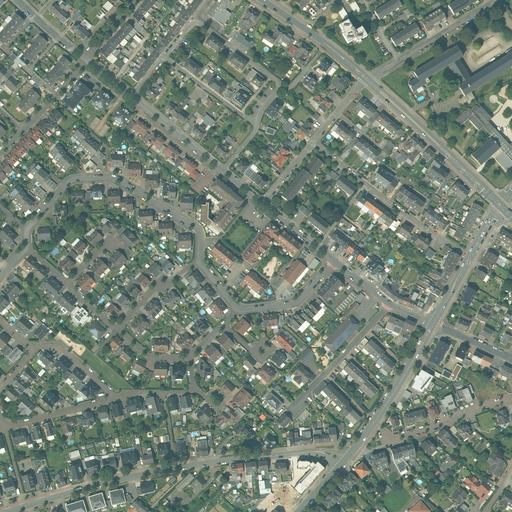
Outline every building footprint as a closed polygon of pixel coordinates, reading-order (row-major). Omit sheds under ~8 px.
[(201,4),(195,0),(192,0),(194,1),(191,5),(196,9),(201,4)] [(217,2),(208,15),(223,26),(231,14),(225,10),(229,5),(224,2),(222,0),(221,0),(219,3),(217,2)] [(304,0),(297,0),(295,2),(302,9),(307,4),(304,0)] [(353,0),(348,3),(355,13),(360,10),(353,0)] [(393,0),(386,5),(390,12),(391,11),(392,12),(395,10),(395,9),(398,7),(398,8),(402,6),(397,0),(393,0)] [(466,8),(461,0),(459,0),(449,6),(451,10),(454,15),(466,8)] [(108,1),(103,6),(104,7),(104,8),(108,12),(113,6),(108,1)] [(59,7),(55,3),(49,9),(57,16),(67,5),(63,2),(59,7)] [(152,7),(145,2),(141,7),(147,12),(152,7)] [(191,5),(189,3),(186,6),(188,8),(187,10),(192,14),(196,9),(191,5)] [(67,5),(57,16),(64,23),(70,17),(66,14),(72,7),(68,4),(67,5)] [(390,12),(386,5),(375,11),(380,19),(389,14),(388,13),(390,12)] [(147,12),(141,7),(137,12),(143,17),(147,12)] [(342,7),(337,10),(343,20),(349,17),(342,7)] [(108,12),(104,8),(99,12),(103,16),(108,12)] [(409,8),(404,11),(409,19),(414,15),(409,8)] [(248,11),(246,13),(245,16),(247,17),(249,19),(254,12),(250,9),(248,11)] [(192,14),(187,10),(182,15),(188,20),(192,14)] [(443,14),(440,10),(428,17),(434,27),(446,20),(444,15),(443,14)] [(76,11),(70,19),(72,21),(79,13),(76,11)] [(143,17),(137,12),(132,17),(139,22),(139,23),(142,26),(145,23),(141,20),(143,17)] [(182,15),(179,12),(174,17),(175,18),(184,25),(188,20),(182,15)] [(254,12),(249,19),(252,21),(252,20),(254,22),(256,20),(258,17),(257,17),(259,15),(254,12)] [(79,13),(72,21),(74,23),(81,16),(79,13)] [(19,15),(18,16),(16,14),(16,15),(12,19),(20,26),(24,21),(21,18),(22,17),(19,15)] [(428,17),(421,21),(427,31),(434,27),(428,17)] [(184,25),(175,18),(173,20),(176,23),(174,26),(180,30),(184,25)] [(20,26),(12,19),(11,19),(13,20),(9,25),(8,24),(16,31),(20,26)] [(79,25),(76,23),(71,29),(78,36),(84,30),(89,24),(84,20),(79,25)] [(242,20),(237,27),(242,30),(245,26),(247,23),(244,21),(242,20)] [(348,21),(340,26),(344,34),(343,35),(348,43),(355,39),(357,42),(366,36),(361,28),(355,32),(348,21)] [(144,28),(136,22),(134,24),(142,30),(144,28)] [(133,29),(127,23),(122,28),(129,34),(133,29)] [(174,26),(171,23),(168,27),(166,28),(176,35),(180,30),(174,26)] [(16,31),(8,24),(9,25),(5,29),(4,29),(11,35),(16,31)] [(142,30),(134,24),(132,27),(140,33),(142,30)] [(404,30),(408,37),(412,34),(413,36),(420,32),(415,24),(408,28),(406,26),(404,28),(405,30),(404,30)] [(272,37),(267,34),(263,40),(263,41),(272,47),(274,44),(283,30),(278,27),(277,29),(276,29),(275,32),(273,34),(274,35),(272,37)] [(129,34),(122,28),(118,33),(124,39),(129,34)] [(176,35),(166,28),(165,30),(167,31),(169,32),(166,36),(171,41),(176,35)] [(11,35),(4,29),(5,30),(1,34),(0,33),(7,40),(11,35)] [(84,30),(78,36),(86,42),(91,36),(84,30)] [(283,30),(274,44),(277,46),(281,39),(283,40),(282,42),(287,45),(291,39),(293,37),(283,30)] [(408,37),(404,30),(391,38),(396,47),(399,44),(399,43),(402,41),(402,43),(409,38),(408,37)] [(236,33),(233,31),(229,37),(235,40),(240,34),(237,32),(236,33)] [(124,39),(118,33),(114,38),(120,44),(124,39)] [(250,43),(244,39),(245,37),(240,34),(235,40),(247,48),(250,43)] [(42,36),(41,37),(39,35),(35,40),(43,47),(47,42),(44,39),(45,38),(42,36)] [(217,40),(211,35),(205,43),(211,48),(217,40)] [(171,41),(166,36),(163,40),(161,39),(161,38),(159,37),(158,39),(167,46),(171,41)] [(120,44),(114,38),(109,43),(115,49),(120,44)] [(167,46),(158,39),(157,41),(158,42),(159,41),(160,43),(157,47),(163,51),(167,46)] [(35,40),(36,41),(32,45),(39,52),(43,47),(35,40)] [(217,40),(211,48),(218,53),(224,45),(217,40)] [(115,49),(109,43),(105,48),(111,54),(115,49)] [(301,46),(299,48),(298,50),(300,52),(294,59),(297,61),(299,58),(307,47),(303,44),(301,46)] [(39,52),(32,45),(28,50),(35,57),(39,52)] [(292,45),(288,52),(291,54),(296,48),(292,45)] [(163,51),(157,47),(154,51),(153,49),(151,47),(150,49),(159,56),(163,51)] [(307,47),(299,58),(297,61),(301,65),(302,65),(306,61),(303,59),(305,56),(307,57),(308,55),(309,55),(311,53),(310,53),(312,51),(307,47)] [(449,50),(443,54),(443,55),(414,73),(418,79),(409,84),(410,86),(413,91),(422,86),(427,83),(425,79),(449,64),(458,59),(462,56),(457,47),(450,51),(449,50)] [(111,54),(105,48),(100,53),(106,59),(111,54)] [(159,56),(150,49),(148,51),(150,52),(152,53),(149,57),(155,62),(159,56)] [(35,57),(28,50),(24,55),(31,61),(35,57)] [(511,52),(507,56),(470,79),(461,85),(459,86),(465,96),(511,65),(511,52)] [(12,53),(8,58),(17,66),(19,63),(15,59),(17,57),(12,53)] [(241,58),(235,54),(229,61),(235,66),(241,58)] [(31,61),(24,55),(19,59),(17,57),(15,59),(19,63),(22,66),(27,66),(31,61)] [(66,58),(66,57),(65,58),(63,56),(63,57),(59,61),(67,69),(67,68),(71,64),(68,61),(69,60),(66,58)] [(155,62),(149,57),(146,61),(144,60),(145,59),(143,58),(141,60),(150,67),(155,62)] [(248,63),(241,58),(235,66),(242,71),(248,63)] [(124,65),(117,59),(113,64),(120,70),(124,65)] [(470,79),(458,59),(449,64),(461,85),(470,79)] [(150,67),(141,60),(140,61),(142,63),(142,62),(144,64),(141,68),(146,72),(150,67)] [(195,64),(189,60),(188,61),(187,61),(184,66),(183,67),(189,72),(195,64)] [(67,69),(59,61),(58,61),(59,62),(55,66),(63,73),(67,69)] [(324,61),(318,68),(315,72),(320,76),(321,76),(323,73),(324,74),(325,73),(324,73),(331,66),(324,61)] [(195,64),(189,72),(195,77),(196,75),(197,76),(201,71),(200,70),(201,69),(195,64)] [(63,73),(55,66),(51,71),(59,78),(63,73)] [(141,68),(138,72),(136,70),(134,68),(133,70),(142,77),(146,72),(141,68)] [(258,73),(252,69),(250,71),(248,75),(251,78),(253,79),(256,75),(258,73)] [(133,70),(131,72),(133,74),(134,73),(135,74),(132,78),(138,83),(142,77),(133,70)] [(59,78),(51,71),(47,76),(54,82),(59,78)] [(320,76),(315,72),(315,71),(310,77),(310,78),(316,82),(320,76)] [(258,73),(256,75),(253,79),(251,82),(258,88),(264,81),(262,80),(263,78),(258,73)] [(43,80),(35,74),(31,78),(36,82),(40,86),(43,83),(44,82),(43,81),(43,80)] [(54,82),(47,76),(43,80),(43,81),(50,87),(54,82)] [(316,82),(310,78),(310,77),(309,76),(303,84),(305,85),(305,87),(306,87),(310,90),(316,83),(316,82)] [(343,76),(340,80),(337,77),(333,82),(331,84),(341,92),(345,88),(350,82),(343,76)] [(12,78),(12,77),(9,81),(5,85),(6,84),(12,90),(11,91),(12,91),(19,84),(19,83),(18,84),(12,78)] [(219,82),(213,78),(212,79),(208,84),(209,84),(208,86),(214,90),(219,82)] [(40,86),(36,82),(31,87),(36,91),(40,86)] [(87,89),(79,82),(76,86),(73,88),(74,89),(74,88),(83,97),(84,98),(86,96),(87,97),(90,92),(87,89)] [(214,90),(220,95),(221,94),(225,89),(225,88),(226,87),(220,82),(220,83),(219,82),(214,90)] [(157,83),(152,89),(151,87),(149,89),(147,91),(145,93),(150,97),(158,86),(160,85),(157,83)] [(158,86),(150,97),(154,100),(156,98),(158,96),(157,96),(159,94),(157,92),(160,88),(161,88),(158,86)] [(83,97),(74,88),(74,89),(70,93),(69,93),(67,96),(63,101),(69,107),(72,109),(74,107),(75,108),(82,100),(81,99),(83,97)] [(33,90),(25,98),(26,99),(26,98),(32,104),(39,97),(33,90)] [(106,95),(101,91),(98,96),(98,95),(96,97),(96,98),(93,102),(104,111),(107,107),(108,107),(109,105),(113,100),(108,96),(106,94),(106,95)] [(249,100),(241,94),(236,100),(244,106),(249,100)] [(324,101),(317,95),(315,98),(316,99),(328,109),(331,104),(329,103),(330,102),(327,100),(327,101),(325,99),(324,101)] [(32,104),(26,98),(26,99),(18,106),(25,113),(33,105),(32,104)] [(182,105),(173,116),(177,120),(179,118),(181,119),(180,120),(183,123),(188,117),(183,113),(181,112),(183,109),(185,110),(188,106),(186,105),(190,100),(187,98),(186,100),(182,105)] [(328,109),(316,99),(314,101),(320,106),(318,108),(320,109),(322,111),(325,113),(328,109)] [(362,99),(356,107),(360,111),(366,103),(362,99)] [(277,102),(275,100),(273,103),(270,106),(278,112),(282,106),(281,105),(281,104),(278,102),(277,102)] [(174,106),(170,103),(167,107),(170,110),(169,113),(173,116),(182,105),(179,103),(176,108),(174,106)] [(366,103),(360,111),(365,115),(371,107),(366,103)] [(492,119),(480,106),(478,108),(475,105),(470,110),(468,108),(464,112),(464,111),(455,120),(460,126),(468,119),(469,120),(469,121),(478,131),(481,129),(487,135),(492,130),(494,128),(488,122),(492,119)] [(278,112),(270,106),(268,109),(268,110),(266,112),(268,114),(267,114),(271,117),(273,118),(278,112)] [(132,116),(127,112),(128,112),(126,110),(125,110),(121,107),(117,112),(117,111),(115,113),(116,113),(112,118),(124,127),(127,122),(128,122),(129,121),(129,120),(132,116)] [(371,107),(365,115),(370,119),(372,116),(376,111),(371,107)] [(62,116),(56,110),(53,112),(52,111),(50,114),(51,115),(49,117),(50,118),(56,124),(55,123),(57,121),(56,120),(58,118),(59,119),(62,116)] [(376,119),(375,121),(380,125),(386,117),(382,113),(380,115),(376,119)] [(197,125),(196,127),(195,127),(193,130),(194,130),(192,132),(196,135),(211,118),(208,116),(204,121),(199,127),(197,125)] [(96,117),(89,126),(93,130),(101,121),(96,117)] [(391,121),(386,117),(380,125),(385,129),(391,121)] [(41,124),(38,127),(41,131),(44,134),(44,133),(46,133),(48,131),(48,130),(48,129),(49,127),(51,129),(56,124),(50,118),(46,122),(44,121),(44,122),(42,122),(41,123),(41,124)] [(211,118),(196,135),(200,139),(202,137),(204,134),(206,132),(204,131),(208,125),(211,128),(216,122),(211,118)] [(144,124),(139,119),(136,124),(133,127),(138,132),(144,124)] [(303,126),(302,128),(301,127),(299,130),(306,135),(309,131),(307,129),(312,124),(307,120),(303,126)] [(132,121),(126,128),(130,131),(133,127),(136,124),(132,121)] [(391,121),(385,129),(389,132),(396,124),(391,121)] [(150,128),(144,124),(138,132),(144,136),(147,132),(150,128)] [(401,129),(396,124),(389,132),(394,136),(396,134),(400,129),(401,129)] [(341,125),(335,132),(339,136),(346,129),(341,125)] [(267,127),(265,132),(274,135),(276,130),(267,127)] [(80,128),(73,136),(77,139),(85,131),(83,129),(82,130),(80,128)] [(510,145),(494,128),(492,130),(511,151),(511,148),(509,146),(510,145)] [(35,129),(29,135),(33,139),(35,141),(41,135),(39,133),(35,129)] [(346,129),(339,136),(344,140),(350,132),(346,129)] [(306,135),(299,130),(297,132),(298,133),(296,134),(298,136),(300,138),(302,140),(306,135)] [(511,151),(492,130),(487,135),(490,139),(499,148),(492,155),(495,158),(495,159),(507,173),(511,168),(511,151)] [(85,131),(77,139),(81,143),(87,137),(89,136),(86,134),(87,133),(85,131)] [(151,136),(148,140),(154,144),(160,136),(155,132),(151,136)] [(355,136),(350,132),(344,140),(349,144),(351,141),(355,137),(355,136)] [(160,136),(154,144),(159,148),(159,149),(162,145),(166,141),(160,136)] [(414,136),(408,142),(408,143),(404,147),(408,150),(412,146),(414,148),(420,142),(414,136)] [(31,141),(27,137),(21,143),(26,148),(28,149),(34,143),(31,141)] [(87,137),(81,143),(79,145),(84,149),(91,142),(88,140),(89,139),(87,137)] [(356,145),(355,146),(359,150),(366,142),(361,138),(359,140),(356,145)] [(490,139),(471,156),(480,165),(492,155),(499,148),(490,139)] [(389,141),(382,151),(387,154),(394,145),(389,141)] [(91,142),(84,149),(88,153),(96,144),(94,143),(93,144),(91,142)] [(366,142),(359,150),(364,154),(370,146),(366,142)] [(425,147),(420,142),(414,148),(416,150),(419,153),(420,153),(425,147)] [(96,144),(88,153),(92,157),(94,155),(98,151),(99,149),(97,147),(98,146),(96,144)] [(220,144),(219,146),(218,146),(216,149),(217,149),(215,151),(219,154),(225,147),(223,146),(222,146),(220,144)] [(225,147),(219,154),(224,158),(225,156),(227,154),(227,153),(229,151),(227,150),(230,146),(228,144),(225,147)] [(24,150),(19,145),(13,151),(18,156),(19,157),(26,151),(24,150)] [(57,145),(50,153),(55,157),(61,150),(62,149),(57,145)] [(176,149),(170,145),(167,148),(164,152),(169,157),(176,149)] [(370,146),(364,154),(369,158),(375,150),(370,146)] [(289,153),(283,148),(280,152),(281,153),(280,155),(279,154),(277,157),(284,162),(287,158),(285,157),(288,153),(289,153)] [(181,154),(176,149),(169,157),(175,161),(178,157),(181,154)] [(434,154),(428,149),(422,156),(424,158),(428,161),(434,154)] [(61,150),(55,157),(54,158),(58,162),(64,155),(65,155),(66,154),(61,150)] [(380,154),(375,150),(369,158),(374,162),(376,159),(380,154)] [(399,154),(396,152),(392,156),(395,159),(395,160),(401,165),(402,166),(408,158),(409,157),(401,151),(399,154)] [(16,158),(11,153),(5,159),(6,160),(12,165),(18,159),(16,158)] [(58,162),(57,163),(62,167),(69,159),(65,155),(64,155),(58,162)] [(191,161),(186,157),(182,161),(180,165),(185,169),(191,161)] [(284,162),(277,157),(275,159),(276,160),(271,165),(277,169),(278,170),(284,162)] [(437,157),(430,166),(433,167),(437,170),(439,168),(443,162),(437,157)] [(315,158),(304,171),(311,176),(312,177),(323,164),(315,158)] [(424,158),(419,163),(423,167),(428,161),(424,158)] [(69,159),(62,167),(66,171),(74,163),(69,159)] [(191,161),(185,169),(191,174),(194,170),(197,166),(191,161)] [(248,167),(242,161),(241,162),(240,161),(236,166),(237,167),(236,168),(243,173),(248,167)] [(10,167),(4,162),(0,166),(0,167),(6,172),(8,174),(12,170),(10,167)] [(37,165),(28,175),(32,179),(33,177),(34,176),(35,176),(40,170),(41,169),(37,165)] [(437,170),(433,167),(428,175),(434,179),(441,170),(439,168),(437,170)] [(251,170),(249,168),(244,174),(249,178),(253,174),(254,172),(251,170)] [(376,182),(385,171),(380,168),(372,179),(376,182)] [(40,170),(35,176),(34,176),(33,177),(37,181),(44,173),(40,170)] [(194,170),(191,174),(189,176),(195,180),(199,175),(194,170)] [(293,183),(300,190),(311,176),(304,171),(303,170),(293,183)] [(448,175),(441,170),(434,179),(441,184),(448,175)] [(339,176),(332,171),(328,175),(335,181),(339,176)] [(376,182),(381,185),(389,174),(385,171),(376,182)] [(44,173),(37,181),(41,184),(43,182),(48,177),(44,173)] [(381,185),(385,189),(392,180),(394,178),(389,174),(381,185)] [(267,183),(258,175),(257,177),(253,182),(256,184),(262,189),(267,183)] [(356,189),(342,177),(335,184),(350,196),(356,189)] [(230,203),(223,211),(222,209),(212,222),(208,218),(209,204),(206,204),(206,206),(200,205),(199,221),(205,226),(205,227),(216,237),(221,230),(222,231),(233,218),(231,217),(234,213),(235,214),(240,208),(239,207),(243,201),(232,192),(233,191),(218,178),(209,189),(224,201),(226,200),(230,203)] [(397,185),(392,180),(385,189),(391,193),(397,185)] [(457,182),(451,188),(455,192),(461,186),(457,182)] [(300,190),(293,183),(282,197),(289,203),(300,190)] [(17,186),(10,194),(15,198),(21,191),(22,190),(17,186)] [(461,186),(455,192),(459,196),(465,190),(461,186)] [(101,187),(91,188),(91,191),(91,197),(92,197),(102,196),(101,187)] [(402,188),(396,196),(404,202),(410,194),(402,188)] [(465,190),(459,196),(463,200),(469,194),(465,190)] [(21,191),(15,198),(14,199),(18,203),(25,196),(26,195),(21,191)] [(79,192),(77,192),(77,193),(71,193),(72,202),(72,201),(75,201),(77,202),(81,202),(82,201),(83,201),(83,194),(83,193),(81,193),(79,192)] [(214,203),(217,200),(209,194),(207,197),(214,203)] [(424,204),(410,194),(404,202),(418,212),(424,204)] [(438,203),(441,198),(434,194),(431,199),(438,203)] [(369,199),(364,195),(359,202),(364,206),(369,199)] [(25,196),(18,203),(17,204),(22,208),(29,200),(25,196)] [(193,197),(181,197),(180,209),(185,209),(184,211),(192,211),(193,197)] [(132,199),(123,200),(123,207),(126,207),(127,211),(133,211),(132,199)] [(364,206),(361,209),(364,212),(365,210),(368,212),(369,210),(374,203),(369,199),(364,206)] [(29,200),(22,208),(26,212),(28,210),(32,205),(34,204),(29,200)] [(380,207),(374,203),(369,210),(375,213),(380,207)] [(482,208),(474,204),(472,209),(479,213),(482,208)] [(66,206),(60,206),(60,210),(57,210),(58,217),(67,216),(66,206)] [(311,213),(302,206),(298,210),(307,218),(311,213)] [(385,211),(380,207),(375,213),(380,217),(385,211)] [(426,212),(423,216),(427,220),(432,212),(428,209),(426,212)] [(479,213),(472,209),(469,213),(476,217),(479,213)] [(385,211),(380,217),(385,221),(390,214),(385,211)] [(432,212),(427,220),(432,223),(437,216),(432,212)] [(476,217),(469,213),(466,212),(464,216),(467,217),(466,218),(474,222),(476,217)] [(329,226),(314,214),(308,221),(323,233),(329,226)] [(390,214),(385,221),(383,224),(389,228),(394,231),(396,229),(393,227),(391,225),(394,221),(396,219),(390,214)] [(437,216),(432,223),(437,226),(441,219),(437,216)] [(441,219),(437,226),(441,229),(445,223),(446,222),(448,219),(444,216),(441,219)] [(474,222),(466,218),(464,223),(471,227),(474,222)] [(108,220),(104,224),(105,225),(102,228),(107,232),(109,230),(115,234),(116,232),(121,227),(118,225),(118,224),(116,222),(113,220),(111,223),(108,220)] [(279,230),(270,223),(263,232),(264,233),(263,234),(270,240),(273,238),(276,240),(280,235),(277,232),(279,230)] [(471,227),(464,223),(461,228),(467,231),(468,232),(471,227)] [(406,226),(404,225),(401,229),(398,233),(406,238),(407,238),(409,234),(412,230),(409,228),(409,227),(407,226),(406,226)] [(121,227),(116,232),(119,235),(124,229),(122,226),(121,227)] [(2,232),(0,234),(0,236),(4,241),(12,232),(7,227),(2,232)] [(103,233),(96,227),(94,230),(95,231),(96,231),(101,236),(103,233)] [(461,228),(459,227),(457,232),(464,236),(467,231),(461,228)] [(49,228),(44,228),(45,230),(38,230),(38,236),(38,239),(45,239),(45,240),(50,240),(49,228)] [(500,229),(496,238),(493,244),(498,247),(501,241),(505,243),(509,235),(500,229)] [(95,231),(88,239),(95,246),(102,238),(101,236),(96,231),(95,231)] [(127,231),(119,239),(128,247),(132,244),(133,244),(137,240),(134,237),(130,233),(129,233),(127,231)] [(295,241),(283,231),(280,235),(276,240),(275,241),(287,251),(295,241)] [(331,238),(330,238),(336,242),(341,236),(336,231),(331,238)] [(12,232),(4,241),(9,245),(12,242),(17,237),(12,232)] [(464,236),(457,232),(454,237),(461,241),(464,236)] [(259,237),(268,245),(272,241),(270,240),(263,234),(262,233),(259,237)] [(414,233),(412,236),(410,239),(415,243),(419,237),(414,233)] [(346,240),(341,236),(336,242),(341,246),(346,240)] [(425,239),(420,236),(419,237),(415,243),(418,245),(417,246),(422,250),(423,248),(425,250),(427,247),(430,243),(428,241),(428,240),(427,239),(425,239)] [(268,245),(259,237),(256,241),(266,249),(268,245)] [(351,244),(346,240),(341,246),(346,250),(351,244)] [(80,241),(74,247),(78,251),(78,253),(79,255),(81,255),(83,253),(83,251),(87,247),(80,241)] [(252,246),(262,254),(266,249),(256,241),(252,246)] [(295,241),(287,251),(294,256),(302,246),(295,241)] [(17,246),(12,242),(9,245),(8,246),(12,250),(17,246)] [(230,253),(218,243),(210,253),(222,263),(230,253)] [(360,244),(356,248),(357,248),(351,254),(357,259),(362,252),(359,250),(363,245),(360,243),(360,244)] [(351,244),(346,250),(351,254),(357,248),(356,248),(351,244)] [(262,254),(252,246),(248,251),(258,259),(262,254)] [(133,253),(128,248),(123,253),(125,254),(129,258),(133,253)] [(435,253),(430,249),(426,255),(431,259),(435,253)] [(78,256),(71,250),(68,253),(75,259),(78,256)] [(123,256),(118,251),(114,256),(123,265),(127,260),(123,256)] [(248,251),(242,258),(252,266),(258,259),(248,251)] [(362,252),(357,259),(362,263),(367,256),(362,252)] [(460,257),(452,252),(449,257),(448,256),(445,261),(455,266),(460,257)] [(497,257),(487,252),(484,258),(494,263),(497,257)] [(75,259),(68,253),(65,256),(67,258),(68,258),(72,262),(75,259)] [(230,253),(222,263),(229,268),(234,262),(236,260),(237,258),(230,253)] [(129,258),(125,254),(123,256),(127,260),(129,263),(131,260),(129,258)] [(123,265),(114,256),(109,260),(114,265),(119,269),(123,265)] [(367,256),(362,263),(366,266),(371,259),(367,256)] [(167,260),(166,259),(164,257),(157,264),(157,265),(163,270),(166,274),(168,272),(169,272),(170,271),(170,270),(173,266),(172,265),(167,260)] [(373,257),(371,259),(366,266),(373,272),(377,267),(377,268),(380,265),(378,263),(379,262),(373,257)] [(36,263),(30,258),(24,265),(30,270),(31,269),(35,264),(36,263)] [(72,262),(68,258),(67,258),(63,262),(62,262),(60,264),(60,265),(67,272),(74,264),(72,262)] [(494,263),(484,258),(481,264),(489,269),(490,269),(494,263)] [(105,265),(100,260),(95,265),(103,272),(108,268),(108,267),(105,265)] [(302,264),(297,260),(296,262),(295,262),(294,262),(292,264),(302,272),(306,267),(302,264)] [(455,266),(445,261),(442,267),(444,268),(443,271),(450,275),(455,266)] [(155,263),(152,266),(151,266),(150,268),(149,270),(148,270),(151,272),(156,277),(160,272),(160,273),(163,270),(157,265),(157,264),(155,263)] [(302,272),(292,264),(290,266),(291,267),(292,268),(290,270),(298,276),(302,272)] [(103,272),(95,265),(91,270),(96,274),(99,277),(103,272)] [(119,269),(114,265),(112,267),(119,273),(121,271),(119,269)] [(387,275),(381,270),(383,267),(380,265),(377,268),(377,267),(373,272),(370,276),(371,276),(376,281),(377,281),(378,280),(379,281),(382,283),(387,275)] [(149,270),(144,266),(141,270),(148,276),(151,272),(148,270),(149,270)] [(36,273),(35,274),(35,276),(37,277),(38,277),(41,280),(47,273),(41,267),(40,268),(36,273)] [(298,276),(290,270),(290,269),(289,271),(287,271),(286,270),(284,272),(294,280),(298,276)] [(482,273),(477,270),(474,275),(483,280),(486,275),(482,273)] [(450,275),(443,271),(441,275),(439,277),(446,281),(449,277),(450,275)] [(186,280),(187,279),(193,274),(191,272),(184,277),(186,280)] [(193,274),(187,279),(191,283),(199,276),(196,272),(193,274)] [(245,278),(243,280),(248,284),(255,275),(253,273),(252,274),(250,272),(245,278)] [(294,280),(284,272),(283,275),(284,276),(284,277),(283,279),(285,280),(290,285),(291,285),(294,280)] [(91,279),(86,274),(82,279),(90,287),(94,282),(91,279)] [(150,282),(142,275),(137,281),(140,284),(144,287),(150,282)] [(255,275),(248,284),(252,288),(259,280),(256,278),(257,277),(255,275)] [(199,276),(191,283),(194,288),(199,285),(203,281),(199,276)] [(137,281),(133,277),(131,280),(138,286),(140,284),(137,281)] [(343,285),(334,277),(330,281),(328,281),(328,283),(337,291),(343,285)] [(446,281),(439,277),(438,279),(437,282),(443,287),(446,281)] [(19,285),(12,279),(10,281),(12,283),(17,287),(19,285)] [(46,291),(55,281),(51,279),(46,284),(43,288),(46,291)] [(90,287),(82,279),(77,284),(82,289),(85,291),(90,287)] [(138,286),(131,280),(129,282),(133,285),(136,288),(138,286)] [(259,280),(252,288),(256,292),(264,282),(262,281),(261,282),(259,280)] [(55,281),(46,291),(50,294),(58,285),(58,284),(56,282),(55,282),(55,281)] [(264,282),(256,292),(261,295),(268,287),(265,285),(266,284),(264,282)] [(443,287),(437,282),(435,285),(434,288),(441,292),(443,287)] [(17,287),(12,283),(8,287),(16,295),(20,291),(17,287)] [(328,283),(324,287),(322,289),(317,294),(326,302),(337,291),(328,283)] [(386,285),(384,283),(380,290),(384,294),(389,287),(386,285)] [(58,285),(50,294),(53,297),(57,293),(62,288),(58,285)] [(136,288),(133,285),(127,291),(135,298),(140,292),(136,288)] [(203,289),(198,293),(197,294),(196,295),(199,299),(202,298),(211,290),(207,286),(203,289)] [(16,295),(8,287),(4,291),(8,295),(12,299),(16,295)] [(391,289),(389,287),(384,294),(389,297),(393,291),(391,289)] [(476,293),(467,287),(464,294),(472,299),(476,293)] [(441,292),(434,288),(432,291),(431,293),(438,297),(441,292)] [(85,291),(82,289),(80,291),(86,297),(89,295),(85,291)] [(211,290),(202,298),(206,302),(211,298),(214,295),(211,290)] [(395,292),(393,291),(389,297),(393,301),(397,294),(395,292)] [(176,295),(172,292),(168,297),(176,304),(180,299),(176,295)] [(59,295),(55,301),(58,303),(59,302),(64,296),(61,294),(59,295)] [(64,296),(59,302),(61,304),(61,305),(63,307),(71,298),(66,294),(64,296)] [(400,295),(397,294),(393,301),(401,304),(405,298),(403,297),(400,295)] [(472,299),(464,294),(460,300),(469,305),(472,299)] [(12,299),(8,295),(6,297),(7,298),(7,299),(12,303),(14,301),(12,299)] [(130,302),(123,295),(118,301),(121,304),(125,308),(130,302)] [(5,301),(1,296),(1,297),(0,297),(0,303),(5,308),(9,304),(5,301)] [(176,304),(168,297),(163,301),(166,304),(171,309),(176,304)] [(71,298),(63,307),(65,309),(66,308),(68,311),(73,305),(76,302),(71,298)] [(118,301),(114,298),(112,300),(119,306),(121,304),(118,301)] [(408,299),(405,298),(401,304),(407,307),(410,300),(408,299)] [(434,301),(427,298),(425,304),(431,307),(434,301)] [(119,306),(112,300),(110,303),(112,304),(117,309),(119,306)] [(214,303),(209,307),(213,312),(222,304),(218,300),(214,303)] [(414,302),(410,300),(407,307),(413,310),(416,302),(414,302)] [(159,306),(153,301),(149,305),(157,313),(161,309),(161,308),(159,306)] [(336,330),(346,339),(359,325),(350,317),(360,306),(355,302),(341,317),(345,321),(336,330)] [(418,303),(416,302),(413,310),(421,313),(424,306),(422,305),(418,303)] [(314,303),(313,303),(311,305),(310,304),(308,306),(309,307),(316,314),(320,310),(318,308),(314,303)] [(112,304),(107,310),(114,317),(119,311),(117,309),(112,304)] [(222,304),(213,312),(217,316),(222,312),(226,309),(222,304)] [(157,313),(149,305),(145,309),(150,314),(153,317),(157,313)] [(76,308),(71,313),(74,316),(80,310),(77,307),(76,308)] [(316,314),(309,307),(307,309),(306,308),(304,310),(312,318),(316,314)] [(74,316),(73,317),(79,323),(80,322),(82,325),(86,320),(88,318),(85,316),(88,313),(85,310),(82,308),(80,310),(74,316)] [(312,318),(304,310),(302,312),(303,313),(301,315),(306,320),(306,321),(308,323),(312,318)] [(482,313),(479,311),(475,318),(480,321),(484,314),(482,313)] [(301,315),(299,313),(296,315),(296,314),(294,316),(302,325),(306,321),(306,320),(301,315)] [(486,315),(484,314),(480,321),(485,323),(488,316),(486,315)] [(302,325),(294,316),(292,318),(293,319),(290,322),(293,325),(298,329),(302,325)] [(149,324),(141,317),(136,321),(144,329),(149,324)] [(397,320),(390,317),(385,327),(393,330),(397,320)] [(22,320),(16,326),(20,330),(28,322),(24,318),(23,318),(22,320)] [(247,323),(243,319),(239,324),(246,330),(250,326),(247,323)] [(204,324),(200,320),(195,325),(203,333),(207,328),(204,324)] [(404,323),(397,320),(393,330),(400,334),(403,327),(404,323)] [(415,324),(406,320),(404,323),(403,327),(406,329),(412,331),(415,324)] [(462,321),(459,320),(455,327),(460,329),(464,322),(462,321)] [(144,329),(136,321),(132,326),(137,331),(140,334),(144,329)] [(28,322),(20,330),(25,335),(29,330),(33,326),(28,322)] [(105,332),(95,322),(88,329),(99,339),(105,332)] [(466,322),(464,322),(460,329),(466,331),(470,324),(466,322)] [(246,330),(239,324),(234,328),(242,335),(246,330)] [(203,333),(195,325),(190,329),(194,333),(198,337),(203,333)] [(41,326),(38,329),(34,334),(40,339),(47,332),(41,326)] [(190,329),(187,326),(185,328),(188,331),(192,335),(194,333),(190,329)] [(493,332),(484,327),(480,335),(489,340),(493,332)] [(281,328),(275,335),(278,337),(282,333),(284,334),(286,332),(281,328)] [(346,339),(336,330),(324,344),(326,346),(324,348),(328,352),(328,353),(327,353),(327,354),(327,355),(327,356),(328,357),(329,357),(330,358),(331,357),(332,357),(332,356),(333,355),(333,354),(332,354),(332,353),(333,352),(333,353),(346,339)] [(190,337),(186,333),(181,338),(189,346),(193,341),(190,337)] [(284,334),(282,333),(278,337),(276,339),(283,346),(289,339),(284,334)] [(3,334),(0,337),(0,346),(2,348),(2,349),(6,344),(10,340),(3,334)] [(230,339),(224,334),(221,337),(230,348),(234,344),(230,339)] [(399,334),(394,342),(398,345),(404,337),(399,334)] [(230,348),(221,337),(217,341),(222,347),(226,351),(230,348)] [(103,338),(97,345),(99,347),(105,340),(103,338)] [(122,343),(116,338),(110,345),(116,350),(120,346),(122,343)] [(189,346),(181,338),(176,342),(180,346),(184,350),(189,346)] [(238,344),(232,338),(230,339),(234,344),(236,346),(238,344)] [(289,339),(283,346),(289,352),(290,350),(295,345),(289,339)] [(377,347),(370,340),(369,342),(367,344),(365,346),(367,349),(368,351),(368,350),(371,353),(370,354),(372,353),(377,347)] [(433,351),(443,356),(449,346),(439,341),(433,351)] [(6,344),(2,349),(2,348),(0,350),(0,351),(3,354),(9,347),(6,344)] [(218,351),(212,345),(208,349),(218,359),(222,355),(218,351)] [(468,349),(461,345),(459,350),(458,350),(455,354),(456,354),(455,357),(456,359),(462,361),(462,360),(463,360),(468,349)] [(9,347),(3,354),(6,357),(7,356),(11,350),(12,350),(9,347)] [(17,347),(13,352),(11,350),(7,356),(8,357),(7,358),(13,363),(16,360),(17,361),(20,356),(23,353),(17,347)] [(226,351),(222,347),(220,349),(226,355),(228,353),(226,351)] [(384,353),(377,347),(372,353),(375,356),(374,357),(378,360),(383,355),(384,353)] [(133,355),(125,348),(122,352),(120,355),(127,361),(133,355)] [(308,348),(298,359),(304,365),(314,354),(308,348)] [(218,359),(208,349),(205,352),(210,358),(214,362),(218,359)] [(226,355),(220,349),(218,351),(222,355),(224,358),(226,355)] [(287,354),(283,350),(280,353),(286,359),(289,356),(287,354)] [(290,350),(289,352),(287,354),(289,356),(293,360),(296,356),(290,350)] [(443,356),(433,351),(428,361),(434,364),(438,366),(443,356)] [(48,355),(46,352),(40,359),(43,362),(43,363),(45,365),(46,365),(47,365),(47,366),(51,361),(53,359),(51,357),(51,356),(49,354),(48,355)] [(280,353),(279,352),(277,353),(276,352),(274,355),(275,356),(272,359),(275,361),(275,363),(276,364),(278,364),(280,362),(282,364),(286,359),(280,353)] [(483,356),(475,352),(472,359),(480,363),(483,356)] [(378,360),(376,362),(382,367),(389,360),(385,357),(386,356),(386,355),(385,354),(384,355),(383,355),(378,360)] [(210,363),(204,356),(200,359),(202,360),(207,366),(210,363)] [(492,360),(483,356),(480,363),(488,367),(492,360)] [(256,364),(249,357),(247,360),(246,360),(245,360),(244,361),(244,362),(244,363),(250,369),(256,364)] [(58,362),(55,366),(60,370),(67,362),(62,358),(58,362)] [(214,362),(210,358),(208,360),(214,367),(216,365),(214,362)] [(53,363),(50,367),(52,369),(55,366),(58,362),(56,360),(53,363)] [(145,364),(138,360),(137,362),(134,368),(133,369),(140,372),(145,364)] [(207,366),(202,360),(198,364),(199,366),(198,376),(206,376),(206,372),(208,372),(211,370),(207,366)] [(390,361),(389,360),(382,367),(388,373),(395,366),(391,363),(392,362),(391,361),(390,361)] [(51,361),(47,366),(47,365),(45,368),(47,370),(50,367),(53,363),(51,361)] [(434,364),(428,361),(425,366),(431,369),(434,364)] [(67,362),(60,370),(64,374),(67,370),(71,366),(67,362)] [(356,368),(350,362),(348,364),(346,366),(344,368),(343,370),(349,375),(356,368)] [(451,374),(448,379),(454,381),(462,367),(457,364),(451,374)] [(180,365),(177,365),(173,365),(173,367),(173,375),(175,375),(175,379),(182,379),(182,375),(184,375),(184,365),(180,365)] [(260,371),(258,374),(263,378),(270,370),(265,365),(260,371)] [(306,370),(301,366),(294,373),(297,376),(296,377),(296,379),(299,382),(301,382),(302,380),(306,383),(312,376),(308,372),(307,372),(305,371),(306,370)] [(511,372),(511,370),(503,366),(499,374),(509,379),(511,372)] [(253,368),(247,375),(250,377),(253,374),(256,371),(253,368)] [(356,368),(349,375),(355,381),(362,373),(356,368)] [(31,373),(27,370),(26,369),(22,374),(32,383),(36,378),(31,373)] [(451,374),(444,369),(441,375),(448,379),(451,374)] [(64,374),(61,377),(63,379),(69,372),(67,370),(64,374)] [(72,374),(69,378),(73,382),(80,374),(76,370),(72,374)] [(270,370),(263,378),(267,382),(275,374),(270,370)] [(411,388),(422,394),(433,376),(421,370),(411,388)] [(69,372),(63,379),(66,381),(69,378),(72,374),(69,372)] [(362,373),(355,381),(361,386),(366,380),(367,379),(362,373)] [(80,374),(73,382),(77,386),(81,382),(85,378),(80,374)] [(28,387),(20,381),(22,378),(20,377),(18,379),(14,383),(14,384),(18,387),(24,392),(28,387)] [(372,386),(366,380),(361,386),(359,387),(366,393),(372,386)] [(81,382),(77,386),(74,389),(77,391),(78,390),(83,384),(81,382)] [(86,386),(81,391),(82,391),(87,397),(90,393),(94,396),(99,390),(90,382),(86,386)] [(227,382),(221,388),(228,395),(230,394),(234,389),(227,382)] [(323,390),(322,391),(327,396),(334,389),(329,384),(328,385),(326,387),(323,390)] [(372,386),(366,393),(371,398),(378,391),(372,386)] [(236,387),(234,389),(230,394),(232,396),(239,390),(236,387)] [(13,390),(10,388),(5,393),(8,396),(7,396),(10,399),(11,398),(13,400),(18,395),(13,390)] [(17,390),(15,388),(13,390),(18,395),(20,397),(22,394),(17,390)] [(472,400),(467,388),(461,391),(466,403),(467,403),(472,401),(472,400)] [(252,397),(243,389),(239,394),(247,402),(252,397)] [(334,389),(327,396),(332,401),(339,394),(334,389)] [(408,399),(411,393),(406,390),(403,396),(408,399)] [(49,391),(42,399),(51,407),(54,405),(54,406),(57,403),(56,402),(57,401),(58,399),(56,398),(49,391)] [(271,393),(264,400),(268,404),(272,408),(273,408),(276,411),(282,405),(283,404),(279,400),(279,401),(275,397),(275,396),(271,393)] [(247,402),(239,394),(234,400),(242,408),(247,402)] [(344,399),(339,394),(332,401),(337,406),(344,399)] [(66,401),(59,395),(56,398),(58,399),(57,401),(62,405),(66,401)] [(451,395),(444,398),(445,399),(440,401),(442,405),(444,408),(447,407),(449,411),(455,408),(452,401),(453,400),(451,395)] [(188,396),(182,398),(182,400),(184,408),(184,409),(191,407),(190,403),(190,402),(190,401),(189,400),(188,396)] [(139,398),(133,400),(136,411),(142,409),(140,403),(139,398)] [(148,407),(159,404),(158,400),(156,398),(153,399),(153,398),(146,400),(148,407)] [(175,398),(168,400),(170,411),(178,409),(177,403),(175,398)] [(28,402),(25,399),(19,406),(22,409),(20,411),(24,414),(26,412),(29,415),(35,408),(31,405),(32,405),(29,402),(28,402)] [(344,399),(337,406),(342,411),(347,405),(349,404),(344,399)] [(133,400),(126,402),(128,407),(129,412),(130,412),(136,411),(133,400)] [(120,404),(112,406),(115,417),(123,415),(122,410),(120,404)] [(159,404),(148,407),(149,409),(150,414),(157,412),(160,411),(161,411),(160,409),(159,404)] [(352,410),(347,405),(342,411),(341,412),(346,417),(352,410)] [(201,410),(196,415),(201,419),(209,410),(204,406),(201,410)] [(435,406),(430,408),(430,409),(429,409),(431,415),(432,418),(434,417),(439,415),(436,407),(435,406)] [(107,412),(106,408),(97,410),(100,419),(104,418),(108,417),(107,412)] [(245,414),(238,408),(234,413),(237,415),(240,419),(245,414)] [(209,410),(201,419),(205,423),(206,422),(211,416),(213,414),(209,410)] [(234,413),(231,410),(227,415),(230,417),(233,420),(237,415),(234,413)] [(360,418),(352,410),(346,417),(347,419),(348,418),(350,421),(350,422),(351,422),(353,425),(360,418)] [(505,410),(499,412),(499,413),(497,414),(500,424),(502,423),(502,424),(507,423),(506,422),(508,422),(507,418),(505,410)] [(303,411),(299,416),(303,420),(308,416),(303,411)] [(423,411),(417,412),(417,411),(413,412),(416,422),(420,421),(420,422),(423,421),(423,420),(425,419),(423,411)] [(88,412),(84,413),(83,413),(84,415),(83,416),(85,425),(86,425),(94,423),(92,413),(89,414),(89,412),(88,412)] [(227,415),(224,412),(220,418),(216,422),(217,423),(217,425),(218,426),(219,425),(220,426),(224,422),(225,423),(230,417),(227,415)] [(413,412),(410,413),(410,414),(404,416),(406,425),(408,424),(409,425),(412,424),(412,423),(416,422),(413,412)] [(279,420),(277,422),(283,428),(290,420),(284,414),(279,420)] [(83,416),(77,418),(80,426),(85,425),(83,416)] [(396,417),(390,418),(393,428),(398,427),(396,417)] [(74,418),(68,420),(69,420),(70,426),(76,425),(74,418)] [(68,420),(61,422),(64,433),(72,431),(70,426),(69,420),(68,420)] [(50,423),(44,424),(44,425),(45,427),(45,429),(46,431),(47,437),(54,436),(54,435),(53,435),(52,428),(50,423)] [(462,425),(461,426),(460,425),(456,429),(456,430),(457,432),(459,433),(458,434),(464,439),(467,437),(468,437),(470,437),(471,436),(471,434),(470,433),(471,432),(469,430),(470,428),(468,426),(466,425),(465,426),(464,425),(462,425)] [(38,426),(32,428),(34,433),(36,440),(42,439),(38,426)] [(255,434),(247,426),(241,432),(249,440),(251,437),(255,434)] [(335,428),(328,429),(329,442),(337,441),(335,428)] [(450,436),(443,429),(441,432),(440,433),(437,437),(443,443),(450,436)] [(16,432),(12,433),(12,434),(14,444),(15,444),(16,444),(18,444),(19,443),(26,440),(26,437),(24,431),(17,433),(16,432)] [(271,439),(268,436),(263,441),(272,449),(275,448),(274,438),(271,439)] [(458,443),(450,436),(443,443),(451,450),(458,443)] [(428,441),(426,443),(425,442),(420,447),(429,456),(436,449),(431,444),(428,441)] [(184,443),(176,444),(177,455),(186,454),(185,445),(185,443),(184,443)] [(412,444),(406,446),(409,458),(413,460),(416,459),(415,455),(412,444)] [(167,445),(157,447),(158,455),(168,454),(167,445)] [(406,446),(398,448),(401,458),(404,461),(410,459),(409,458),(406,446)] [(148,456),(143,457),(144,465),(153,463),(151,448),(147,449),(148,456)] [(401,458),(398,448),(391,450),(393,455),(394,460),(401,458)] [(134,452),(128,453),(130,465),(137,463),(135,454),(134,452)] [(385,452),(377,454),(381,466),(381,468),(389,466),(385,452)] [(121,454),(121,457),(123,466),(130,465),(128,453),(121,454)] [(377,454),(374,455),(372,455),(371,455),(371,457),(371,458),(368,459),(370,462),(371,465),(372,465),(374,469),(378,467),(379,467),(381,466),(377,454)] [(496,458),(490,455),(487,461),(488,460),(493,463),(489,472),(497,476),(500,472),(499,472),(504,462),(496,457),(496,458)] [(404,461),(401,458),(394,460),(395,462),(401,474),(407,471),(405,466),(406,465),(407,465),(404,461)] [(102,460),(103,465),(104,471),(111,470),(109,459),(102,460)] [(302,495),(327,467),(319,460),(317,463),(314,460),(295,459),(295,463),(294,465),(294,468),(310,469),(308,472),(294,488),(302,495)] [(95,460),(90,461),(94,474),(99,473),(95,460)] [(94,474),(90,461),(85,463),(87,468),(89,476),(94,474)] [(363,465),(362,463),(361,464),(360,464),(359,465),(359,466),(355,469),(359,475),(360,477),(361,477),(361,478),(369,472),(368,470),(364,464),(363,465)] [(81,464),(69,466),(72,480),(84,478),(81,464)] [(268,470),(264,471),(265,473),(263,473),(263,475),(265,475),(265,481),(259,482),(260,494),(271,493),(268,472),(268,470)] [(438,471),(434,475),(435,477),(441,483),(446,478),(440,472),(439,472),(438,471)] [(46,472),(37,474),(41,488),(50,485),(47,476),(46,472)] [(61,472),(55,477),(58,488),(66,486),(64,478),(63,478),(63,476),(61,472)] [(351,474),(350,473),(347,476),(347,477),(344,479),(351,486),(354,484),(357,481),(356,480),(357,479),(352,474),(351,474)] [(35,487),(31,474),(22,477),(26,490),(35,487)] [(221,474),(214,481),(218,485),(225,478),(221,474)] [(188,475),(174,489),(178,493),(193,479),(188,475)] [(473,478),(470,475),(464,482),(467,485),(466,486),(470,489),(470,488),(473,491),(476,488),(478,489),(478,488),(479,486),(478,485),(479,484),(476,481),(477,481),(473,477),(473,478)] [(199,476),(190,485),(197,492),(206,483),(199,476)] [(351,486),(344,479),(342,482),(341,481),(338,485),(339,486),(338,487),(343,492),(344,491),(345,492),(349,489),(348,489),(351,486)] [(153,491),(152,482),(140,485),(142,494),(153,491)] [(490,489),(483,483),(479,486),(478,488),(486,494),(490,489)] [(281,491),(276,487),(256,508),(260,511),(274,511),(276,511),(283,503),(281,501),(286,495),(285,495),(291,489),(287,485),(281,491)] [(387,494),(392,490),(388,485),(383,488),(387,494)] [(460,488),(452,497),(459,503),(461,501),(462,501),(465,498),(465,497),(467,495),(460,488)] [(109,492),(112,506),(126,503),(122,489),(109,492)] [(335,491),(333,489),(331,493),(328,496),(335,502),(338,500),(341,496),(340,495),(341,495),(335,490),(335,491)] [(243,503),(247,500),(240,491),(233,496),(238,503),(242,501),(243,503)] [(511,495),(506,492),(499,504),(503,507),(504,505),(505,504),(511,508),(511,495)] [(88,498),(92,511),(106,507),(102,494),(88,498)] [(335,502),(328,496),(325,498),(322,501),(323,503),(328,508),(329,507),(330,509),(333,505),(335,502)] [(144,505),(137,500),(131,505),(135,508),(137,510),(138,511),(144,505)] [(66,506),(67,511),(86,511),(83,501),(66,506)] [(420,502),(410,511),(426,511),(428,511),(420,502)] [(463,503),(459,508),(463,511),(464,511),(468,508),(463,503)]
